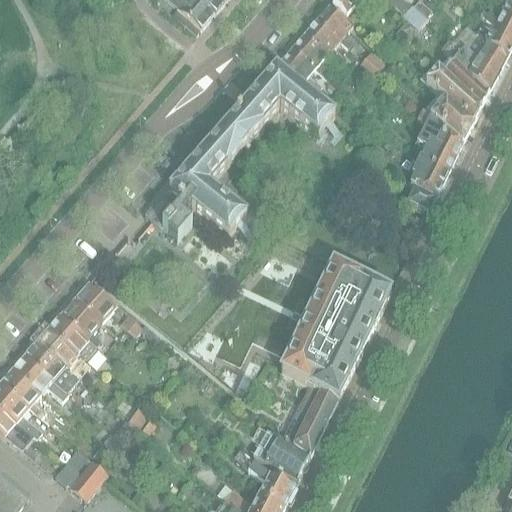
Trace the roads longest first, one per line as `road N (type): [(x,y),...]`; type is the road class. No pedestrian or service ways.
road 1 (residential): [(306,511),(511,96)]
road 2 (residential): [(160,120),(0,306)]
